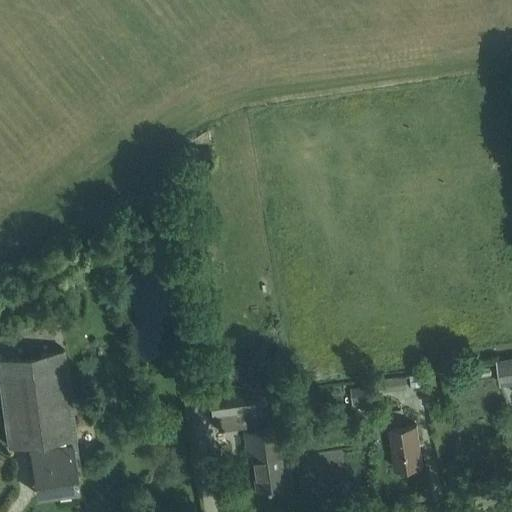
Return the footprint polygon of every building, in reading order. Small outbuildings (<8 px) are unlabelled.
[(75,469),(80,469),(75,437),(76,437),(63,350),(0,358),(0,387),(9,446),(32,443),(33,449),(30,450),(36,495),(78,489),(75,469)] [(511,359),(497,362),(500,386),(511,384),(511,359)] [(385,379),(387,389),(411,386),(410,375),(385,379)] [(212,417),(256,410),(252,384),(208,390),(212,417)] [(395,468),(423,464),(417,424),(389,429),(395,468)] [(283,485),(279,454),(283,454),(279,427),(244,432),(247,459),(252,458),(256,489),(283,485)]
